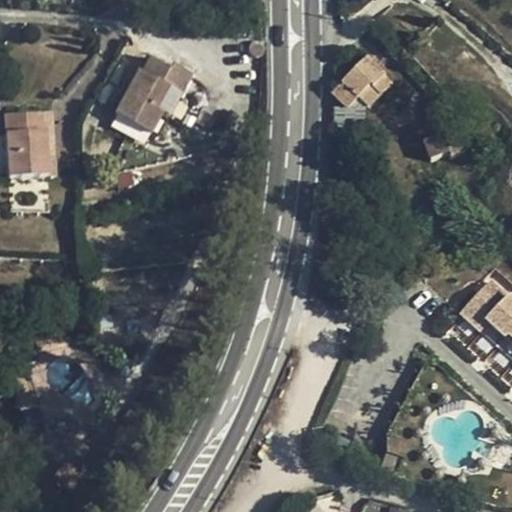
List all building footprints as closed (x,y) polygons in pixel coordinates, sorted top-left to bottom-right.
[(146,57),(114,117),(149,136),(160,115),(168,119),(191,76),(171,65),(169,70),(146,57)] [(368,57),(331,93),(346,108),(357,98),(367,108),(389,86),(384,82),(388,78),(368,57)] [(45,152),(53,151),(51,114),(43,115),(45,152)] [(43,115),(4,117),(8,180),(55,177),(53,151),(45,152),(43,115)] [(490,121),(472,126),(477,143),(495,138),(490,121)] [(444,139),(443,135),(424,142),(431,160),(450,153),(451,157),(466,151),(459,133),(444,139)] [(397,274),(377,280),(380,292),(401,286),(397,274)] [(511,298),(492,281),(462,316),(511,360),(511,298)]
